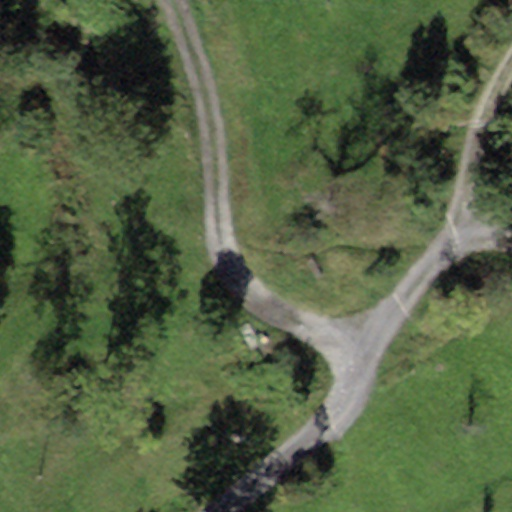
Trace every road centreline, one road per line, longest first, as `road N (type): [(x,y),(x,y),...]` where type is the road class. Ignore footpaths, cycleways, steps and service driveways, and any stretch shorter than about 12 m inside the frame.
road 1 (unclassified): [(234,511),(331,425),(436,254),(466,229)]
road 2 (track): [(466,229),(462,159),(511,62)]
